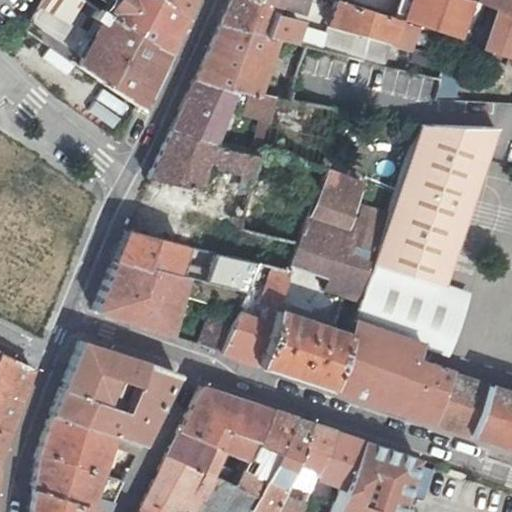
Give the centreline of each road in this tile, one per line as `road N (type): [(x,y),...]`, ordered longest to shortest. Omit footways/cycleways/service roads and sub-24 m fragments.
road 1 (residential): [(192,363),(232,385),(511,476)]
road 2 (unclassified): [(126,189),(208,0)]
road 3 (residential): [(0,78),(126,189)]
road 4 (unclassified): [(192,363),(118,511)]
road 5 (unclassified): [(3,511),(13,449),(49,366)]
road 6 (unclassified): [(70,318),(126,189)]
road 7 (residential): [(70,318),(192,363)]
